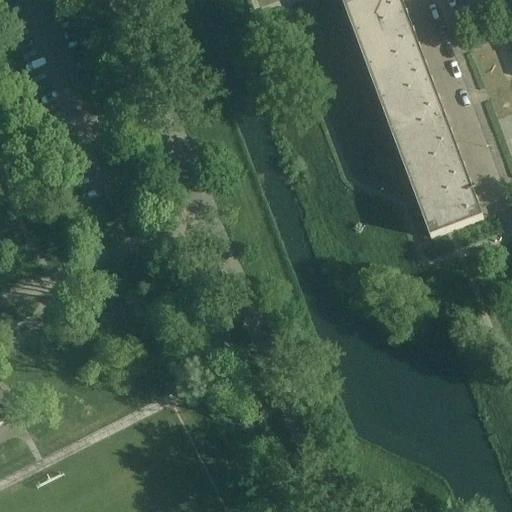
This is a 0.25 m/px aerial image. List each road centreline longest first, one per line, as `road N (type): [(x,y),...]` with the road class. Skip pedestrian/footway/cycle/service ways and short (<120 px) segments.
road 1 (unclassified): [(329,511),(109,0)]
road 2 (residential): [(511,0),(424,31),(487,194)]
